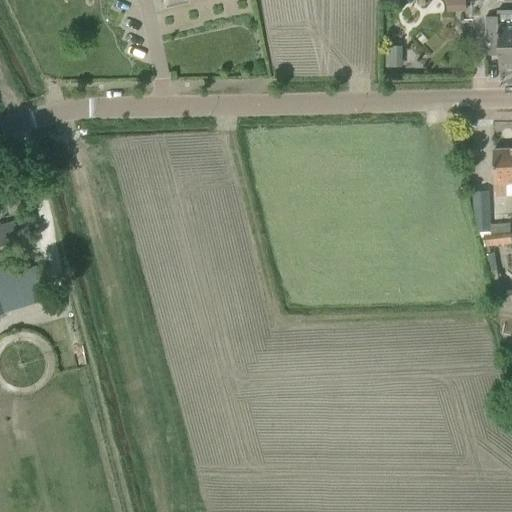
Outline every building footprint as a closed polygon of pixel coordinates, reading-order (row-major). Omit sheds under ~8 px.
[(462,11),(462,0),(441,0),(442,11),(462,11)] [(511,69),(511,10),(497,10),(497,17),(485,17),(486,56),(499,56),(499,70),(511,69)] [(511,182),(511,149),(493,150),(494,191),(496,190),(496,196),(507,196),(506,183),(511,182)] [(2,186),(8,214),(22,211),(16,183),(2,186)] [(491,227),(489,190),(473,191),(475,232),(487,232),(491,227)] [(511,242),(511,233),(484,237),(485,247),(511,243),(511,242)] [(493,253),(485,255),(489,271),(497,269),(493,253)] [(511,289),(494,292),(495,301),(511,298),(511,289)]
